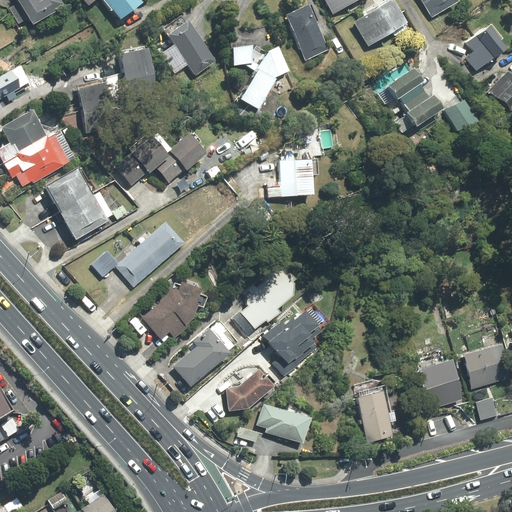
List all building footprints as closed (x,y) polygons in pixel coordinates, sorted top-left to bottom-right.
[(15,0),(30,28),(52,17),(48,10),(61,4),(59,0),(15,0)] [(100,0),(118,22),(143,2),(141,0),(100,0)] [(321,0),(331,17),(359,0),(321,0)] [(403,21),(389,0),(384,0),(350,23),(365,46),(403,21)] [(418,0),(430,20),(458,3),(456,0),(418,0)] [(303,62),(327,50),(304,4),(280,16),(303,62)] [(213,63),(184,20),(162,35),(191,77),(213,63)] [(463,58),(475,71),(502,48),(483,25),(462,43),(470,53),(463,58)] [(143,46),(116,52),(125,100),(153,94),(143,46)] [(272,79),(285,72),(274,47),(261,51),(256,64),(252,60),(250,47),(230,49),(232,67),(249,66),(252,73),(236,101),(257,111),(272,79)] [(411,132),(442,110),(430,93),(423,98),(416,87),(423,82),(411,64),(380,85),(391,102),(397,98),(407,112),(401,116),(411,132)] [(16,68),(0,77),(0,98),(25,84),(16,68)] [(503,116),(511,107),(511,76),(506,71),(482,95),(503,116)] [(102,83),(74,88),(83,135),(111,130),(102,83)] [(474,124),(463,101),(441,111),(452,134),(474,124)] [(0,128),(14,151),(43,133),(28,108),(0,124),(0,128)] [(124,149),(145,175),(155,167),(168,183),(203,155),(186,134),(166,150),(149,129),(124,149)] [(241,151),(255,138),(249,131),(235,144),(241,151)] [(31,184),(70,162),(53,132),(1,162),(12,180),(19,176),(20,185),(31,184)] [(293,162),(293,152),(283,153),(283,163),(277,164),(278,186),(259,187),(260,204),(316,201),(314,161),(293,162)] [(71,241),(104,222),(74,169),(41,187),(71,241)] [(120,205),(110,211),(116,222),(126,216),(120,205)] [(134,288),(184,244),(165,223),(116,265),(104,251),(88,265),(101,278),(115,266),(134,288)] [(242,313),(252,325),(262,317),(267,323),(278,314),(275,310),(289,298),(290,285),(274,265),(246,288),(257,301),(242,313)] [(194,304),(198,289),(178,284),(176,292),(162,288),(158,305),(139,319),(157,343),(169,334),(173,339),(192,325),(198,305),(194,304)] [(188,387),(230,354),(209,327),(189,343),(194,349),(172,367),(188,387)] [(507,379),(496,341),(458,352),(469,390),(507,379)] [(460,402),(447,362),(412,373),(423,409),(438,405),(439,408),(460,402)] [(244,411),(271,387),(256,369),(236,388),(223,390),(226,412),(244,411)] [(365,442),(390,436),(379,393),(354,399),(365,442)] [(496,416),(492,397),(471,402),(476,421),(496,416)] [(301,445),(308,420),(260,406),(254,426),(264,429),(262,434),(301,445)] [(0,424),(0,440),(19,429),(12,418),(0,424)] [(258,432),(235,425),(229,444),(252,451),(258,432)] [(108,511),(100,499),(81,511),(108,511)]
